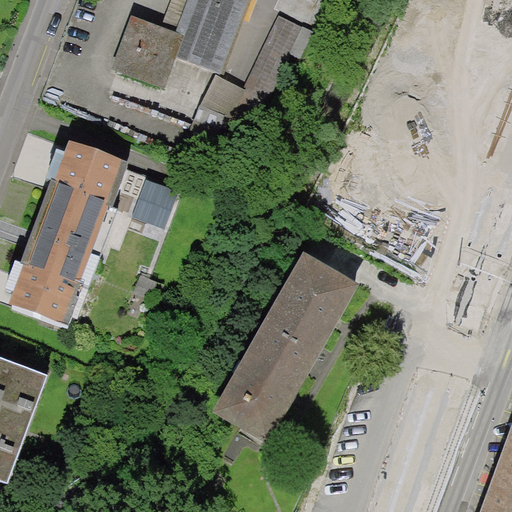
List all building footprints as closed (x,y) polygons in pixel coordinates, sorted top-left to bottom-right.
[(252,0),(174,0),(162,33),(132,23),(109,79),(165,95),(176,64),(213,77),(204,108),(232,118),(243,96),(273,114),(315,36),(283,19),(241,90),(221,80),(252,0)] [(123,172),(63,151),(5,313),(65,334),(123,172)] [(306,260),(212,421),(278,452),(362,292),(306,260)] [(50,385),(0,366),(0,488),(9,493),(50,385)] [(511,511),(511,442),(486,511),(511,511)]
